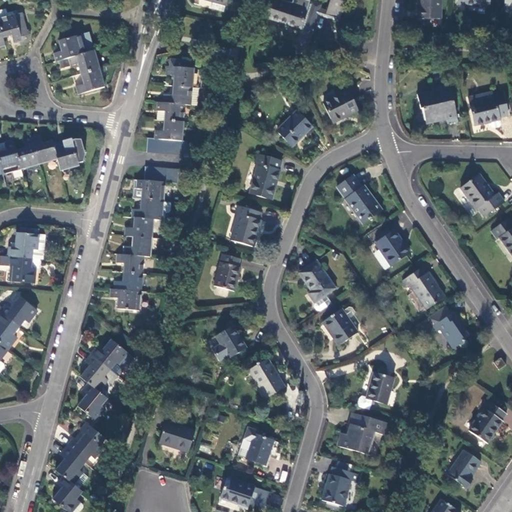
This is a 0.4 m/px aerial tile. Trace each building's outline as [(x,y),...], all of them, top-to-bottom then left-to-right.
[(229,0),(196,0),(195,6),(225,14),(229,0)] [(320,17),(322,10),(323,6),(313,3),(313,6),(311,5),(312,3),(303,0),(295,0),(294,5),(283,2),(282,5),(272,2),(266,20),(303,31),(304,32),(304,34),(302,34),(297,48),(299,49),(297,57),(309,55),(320,17)] [(328,16),(340,20),(347,0),(332,0),(329,12),(328,16)] [(440,20),(440,0),(419,0),(419,19),(440,20)] [(490,0),(458,0),(458,6),(465,7),(465,8),(490,8),(490,0)] [(5,9),(0,10),(0,18),(13,15),(12,12),(7,14),(5,9)] [(320,17),(339,23),(340,20),(328,16),(329,12),(322,10),(320,17)] [(13,15),(0,18),(0,29),(3,38),(12,36),(14,43),(22,41),(21,37),(19,31),(26,29),(22,17),(15,19),(14,15),(13,15)] [(28,35),(26,29),(19,31),(21,37),(28,35)] [(53,55),(55,62),(59,61),(94,52),(89,33),(59,42),(62,52),(53,55)] [(78,65),(81,75),(99,70),(94,52),(59,61),(61,70),(78,65)] [(173,76),(172,87),(192,88),(194,70),(191,69),(191,63),(184,61),(176,60),(176,61),(169,61),(168,67),(166,67),(165,74),(173,76)] [(104,88),(99,70),(81,75),(84,85),(75,88),(77,95),(104,88)] [(191,106),(192,88),(172,87),(172,95),(163,94),(162,103),(185,105),(191,106)] [(458,124),(449,87),(440,89),(440,87),(433,89),(434,96),(431,97),(430,96),(418,98),(421,111),(423,110),(425,121),(433,120),(437,123),(447,121),(448,126),(458,124)] [(492,92),(485,93),(486,100),(494,99),(493,96),(492,92)] [(348,93),(323,105),(332,124),(357,112),(348,93)] [(509,117),(503,94),(493,96),(494,99),(486,100),(485,93),(468,98),(475,127),(490,124),(500,122),(499,119),(509,117)] [(164,112),(163,120),(183,122),(185,105),(162,103),(156,102),(155,111),(156,111),(164,112)] [(156,111),(155,120),(163,120),(164,112),(156,111)] [(297,114),(277,133),(292,148),(311,129),(297,114)] [(153,130),(152,139),(181,141),(183,122),(163,120),(162,131),(153,130)] [(501,125),(500,122),(490,124),(491,128),(493,130),(499,128),(501,125)] [(38,165),(56,160),(54,153),(51,142),(42,144),(39,135),(31,138),(38,165)] [(25,149),(15,152),(19,170),(38,165),(31,138),(23,140),(25,149)] [(145,152),(184,155),(185,142),(181,141),(152,139),(146,138),(145,152)] [(65,150),(54,153),(56,160),(59,171),(78,166),(71,139),(62,141),(65,150)] [(11,140),(3,142),(3,144),(0,144),(0,169),(1,175),(12,172),(14,178),(21,176),(19,170),(15,152),(11,140)] [(281,164),(256,156),(253,164),(257,166),(249,195),(271,201),(279,172),(278,171),(281,164)] [(177,170),(143,167),(142,181),(164,183),(176,184),(177,170)] [(479,177),(461,189),(476,211),(478,209),(484,218),(504,204),(498,195),(494,197),(479,177)] [(377,214),(360,189),(359,190),(351,178),(333,190),(341,201),(340,202),(358,227),(377,214)] [(141,190),(140,200),(162,202),(164,183),(142,181),(133,180),(133,189),(141,190)] [(131,209),(130,217),(134,218),(154,220),(160,220),(161,213),(162,202),(140,200),(140,209),(131,209)] [(168,212),(169,203),(162,202),(161,213),(166,213),(168,212)] [(260,214),(239,208),(237,215),(238,216),(232,242),(252,249),(259,222),(258,221),(260,214)] [(124,228),(123,236),(132,237),(152,239),(154,220),(134,218),(133,228),(124,228)] [(511,225),(508,220),(491,232),(497,241),(499,239),(511,257),(511,225)] [(410,255),(393,232),(376,243),(381,251),(391,267),(392,268),(410,255)] [(9,247),(8,257),(32,259),(33,249),(36,250),(38,235),(15,233),(13,248),(9,247)] [(44,236),(38,235),(36,250),(33,249),(32,259),(40,260),(42,260),(44,236)] [(122,247),(122,255),(143,257),(150,258),(152,239),(132,237),(131,248),(122,247)] [(386,271),(391,267),(381,251),(374,255),(386,271)] [(124,265),(123,274),(142,275),(143,257),(122,255),(116,255),(115,264),(124,265)] [(31,268),(32,259),(8,257),(0,256),(0,261),(0,265),(12,267),(11,281),(33,283),(34,272),(34,269),(31,268)] [(240,261),(223,256),(214,288),(234,293),(240,270),(238,269),(240,261)] [(38,273),(40,260),(32,259),(31,268),(34,269),(34,272),(38,273)] [(335,291),(316,264),(299,275),(311,293),(308,294),(315,304),(326,297),(335,291)] [(445,298),(428,274),(427,275),(422,269),(403,283),(407,289),(409,287),(414,293),(425,309),(426,311),(445,298)] [(113,283),(113,291),(140,293),(142,275),(123,274),(122,284),(113,283)] [(139,312),(140,293),(113,291),(110,290),(109,299),(117,300),(117,310),(139,312)] [(419,313),(425,309),(414,293),(408,297),(419,313)] [(317,312),(321,312),(331,305),(326,297),(315,304),(314,308),(317,312)] [(5,307),(0,312),(0,314),(18,328),(24,321),(26,323),(35,312),(17,298),(8,310),(5,307)] [(441,331),(454,350),(464,343),(464,342),(469,338),(459,323),(460,322),(455,313),(452,316),(446,307),(430,319),(435,327),(434,327),(438,333),(441,331)] [(349,309),(343,313),(348,321),(354,316),(355,314),(352,309),(349,309)] [(341,310),(322,324),(338,347),(357,334),(348,321),(343,313),(341,310)] [(12,336),(18,328),(0,314),(0,344),(6,349),(15,338),(12,336)] [(246,349),(232,328),(216,337),(220,345),(212,350),(219,362),(227,357),(229,359),(246,349)] [(97,348),(91,355),(110,370),(115,363),(118,365),(127,354),(110,340),(100,351),(97,348)] [(130,356),(127,354),(118,365),(115,363),(110,370),(117,376),(124,367),(123,365),(130,356)] [(89,365),(80,377),(88,384),(97,391),(106,379),(104,377),(110,370),(91,355),(86,362),(89,365)] [(498,372),(507,367),(502,360),(494,365),(498,372)] [(284,388),(268,361),(249,371),(266,399),(284,388)] [(101,394),(117,376),(110,370),(104,377),(106,379),(97,391),(101,394)] [(358,406),(359,408),(370,411),(373,402),(386,405),(394,380),(374,375),(367,399),(362,398),(359,400),(358,406)] [(102,407),(107,400),(101,394),(97,391),(88,384),(82,391),(86,394),(77,406),(94,421),(104,409),(102,407)] [(469,433),(487,445),(502,422),(501,421),(506,415),(489,404),(485,411),(484,410),(469,433)] [(387,427),(353,417),(348,431),(350,431),(348,439),(342,438),(339,447),(368,456),(375,437),(383,440),(387,427)] [(195,433),(166,424),(160,445),(188,454),(195,433)] [(252,444),(247,461),(266,467),(273,443),(259,438),(260,434),(248,430),(244,441),(252,444)] [(72,441),(66,448),(85,464),(91,457),(93,459),(102,447),(86,433),(76,445),(72,441)] [(64,459),(55,470),(64,477),(73,484),(82,473),(80,471),(85,464),(66,448),(60,455),(64,459)] [(481,463),(464,452),(447,477),(467,490),(473,482),(470,479),(481,463)] [(339,462),(337,470),(352,474),(354,466),(339,462)] [(337,470),(333,469),(331,476),(330,475),(323,502),(344,508),(351,482),(357,484),(359,476),(352,474),(337,470)] [(88,477),(82,473),(73,484),(79,489),(88,477)] [(77,499),(82,492),(79,489),(73,484),(64,477),(58,484),(62,488),(53,499),(69,511),(70,511),(79,502),(77,499)] [(253,490),(227,480),(221,500),(238,506),(238,508),(246,510),(253,490)] [(458,511),(441,500),(432,511),(458,511)]
